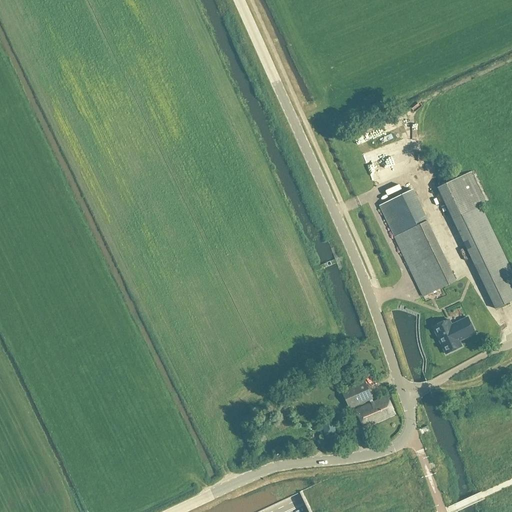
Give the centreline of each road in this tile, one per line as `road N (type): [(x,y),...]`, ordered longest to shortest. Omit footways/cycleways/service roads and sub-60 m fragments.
road 1 (tertiary): [(403,394),(372,302),(238,0)]
road 2 (tertiary): [(174,511),(271,468),(390,448),(410,424),(403,394)]
road 3 (primary): [(287,511),(511,406)]
road 4 (unclassified): [(403,394),(511,343)]
